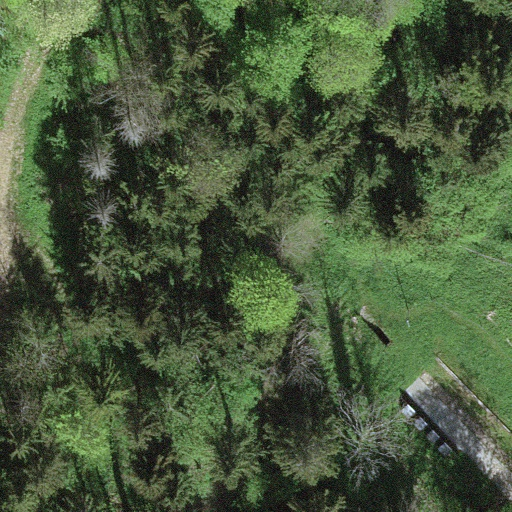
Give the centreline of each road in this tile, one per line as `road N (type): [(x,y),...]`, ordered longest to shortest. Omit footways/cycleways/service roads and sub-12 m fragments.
road 1 (track): [(6,210),(43,267),(116,447),(143,482),(179,500),(217,498),(243,472),(269,404),(302,256),(366,99)]
road 2 (track): [(62,0),(0,258)]
